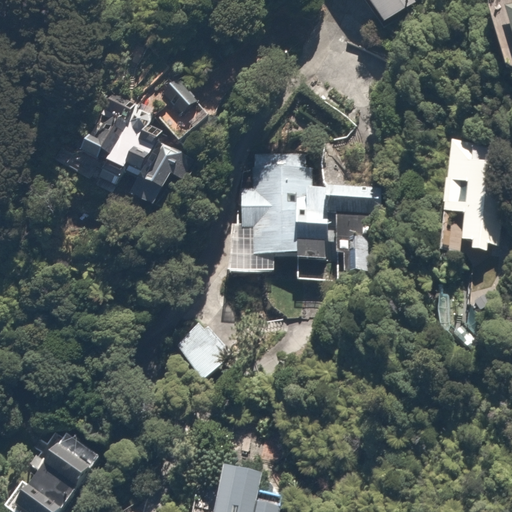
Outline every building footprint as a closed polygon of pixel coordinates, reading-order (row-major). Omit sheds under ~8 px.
[(366,0),(390,33),(435,0),(366,0)] [(192,152),(113,115),(94,156),(173,193),(192,152)] [(494,220),(502,142),(453,137),(445,215),(466,218),(481,266),(505,259),(493,220),(494,220)] [(234,230),(236,277),(284,275),(283,259),(303,258),(304,286),(382,283),(378,181),(314,184),(313,151),(260,153),(261,190),(245,191),(246,229),(234,230)] [(82,511),(114,458),(73,433),(31,503),(47,511),(82,511)] [(288,511),(291,499),(273,496),(277,478),(230,469),(221,511),(288,511)] [(153,511),(140,498),(125,511),(153,511)]
